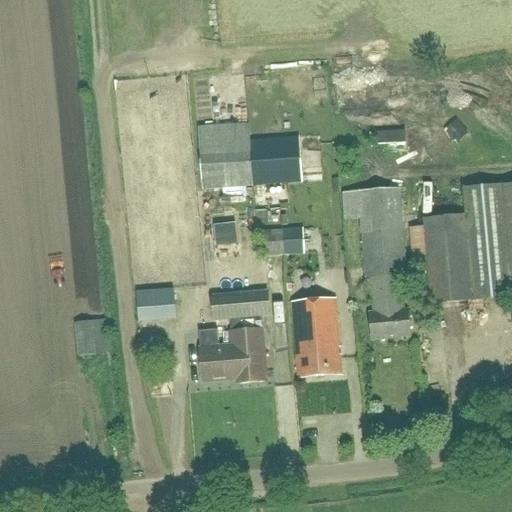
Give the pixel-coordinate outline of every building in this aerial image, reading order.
[(312,74),(248,77),(249,103),(314,99),(312,74)] [(447,127),(459,139),(470,129),(457,116),(447,127)] [(248,125),(197,128),(202,191),(253,188),(249,141),(248,131),(248,125)] [(298,137),(249,141),(253,188),(301,185),(298,137)] [(429,305),(471,302),(511,298),(511,185),(502,187),(462,191),(464,217),(423,220),(429,305)] [(370,341),(409,337),(406,311),(403,311),(402,299),(405,299),(396,188),(342,193),(345,222),(359,220),(365,279),(369,279),(372,315),(367,315),(370,341)] [(248,246),(247,225),(228,226),(229,247),(248,246)] [(303,230),(281,231),(282,257),(305,256),(303,230)] [(260,232),(259,232),(261,259),(282,257),(281,231),(260,232)] [(237,296),(237,300),(239,320),(241,320),(242,333),(228,334),(229,348),(218,349),(216,332),(198,334),(199,350),(198,350),(201,385),(236,382),(236,386),(266,383),(260,319),(269,318),(267,293),(237,296)] [(174,295),(136,298),(138,322),(175,319),(174,295)] [(212,323),(239,320),(237,300),(211,302),(212,323)] [(291,304),(294,342),(297,380),(341,376),(335,300),(291,304)] [(92,323),(74,325),(78,359),(96,357),(92,323)]
